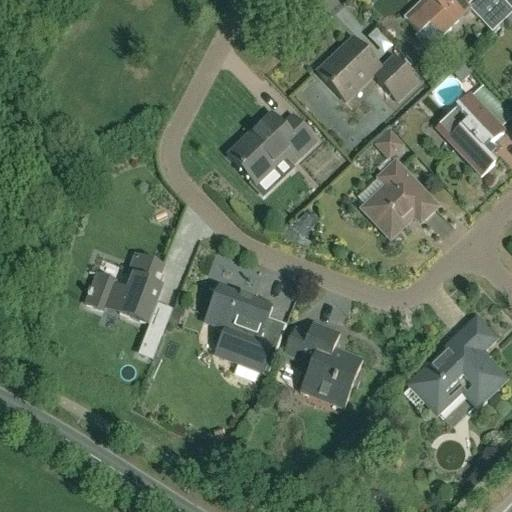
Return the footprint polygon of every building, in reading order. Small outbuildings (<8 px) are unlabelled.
[(414,11),(403,21),(418,37),(415,40),(424,51),(438,37),(441,40),(450,32),(447,29),(467,9),(458,0),(428,0),(429,1),(415,13),(414,11)] [(483,0),(470,13),(489,34),(511,13),(498,0),(483,0)] [(511,0),(499,0),(511,12),(511,11),(511,0)] [(341,57),(319,78),(344,103),(362,86),(363,88),(373,79),(381,88),(389,97),(396,104),(416,85),(396,64),(384,75),(381,72),(352,42),(338,55),(341,57)] [(467,125),(448,144),(481,179),(495,166),(488,159),(482,153),(488,147),(489,149),(490,149),(503,136),(498,131),(481,113),(495,100),(484,89),(470,102),(469,100),(455,113),(467,125)] [(284,159),(291,166),(315,144),(293,120),(283,129),(277,122),(249,148),(245,144),(229,159),(254,186),(284,159)] [(388,164),(403,149),(389,134),(373,149),(388,164)] [(414,219),(420,226),(437,209),(396,165),(380,180),(388,189),(363,212),(391,241),(414,219)] [(160,289),(157,288),(164,269),(136,258),(129,278),(134,280),(129,295),(114,290),(116,284),(98,278),(86,308),(103,314),(105,311),(145,327),(153,306),(160,289)] [(219,295),(208,323),(228,330),(222,348),(217,359),(231,364),(239,367),(260,375),(270,349),(256,344),(266,319),(268,313),(260,310),(261,307),(237,298),(236,301),(219,295)] [(155,356),(172,313),(158,308),(141,350),(155,356)] [(290,322),(271,315),(260,344),(279,351),(290,322)] [(485,364),(479,358),(495,343),(477,323),(459,340),(429,369),(431,372),(413,389),(438,415),(462,392),(477,408),(503,383),(485,364)] [(302,357),(313,361),(304,388),(317,393),(315,398),(346,409),(361,366),(333,356),(340,337),(313,326),(309,336),(294,330),(284,359),(299,364),(302,357)] [(439,417),(448,427),(470,408),(460,398),(439,417)]
